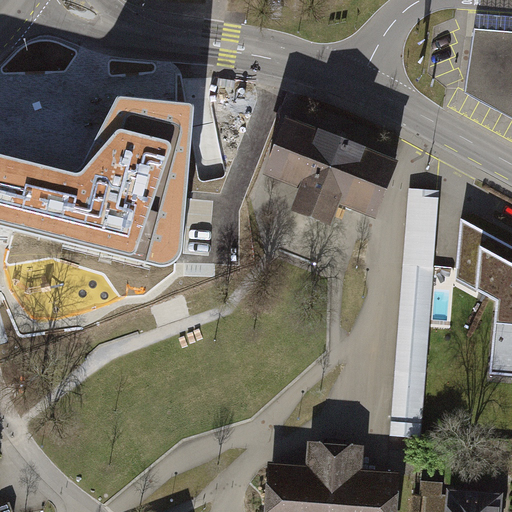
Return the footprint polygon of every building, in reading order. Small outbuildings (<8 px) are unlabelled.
[(511,32),(472,29),(465,93),(511,118),(511,32)] [(0,226),(166,269),(175,269),(181,265),(185,261),(187,253),(200,112),(199,108),(195,106),(129,99),(125,100),(123,102),(95,154),(86,170),(80,174),(73,176),(22,163),(0,157),(0,226)] [(329,223),(338,201),(374,216),(395,164),(287,121),(266,173),(303,188),(295,210),(329,223)] [(396,436),(427,437),(438,188),(407,187),(396,436)] [(495,379),(511,379),(511,248),(458,221),(452,276),(500,304),(495,379)] [(305,467),(267,464),(263,511),(397,511),(400,474),(362,472),(364,448),(307,444),(305,467)] [(424,485),(424,501),(447,502),(448,487),(424,485)] [(508,511),(509,504),(449,499),(447,502),(446,511),(508,511)] [(424,501),(423,511),(446,511),(447,502),(424,501)]
